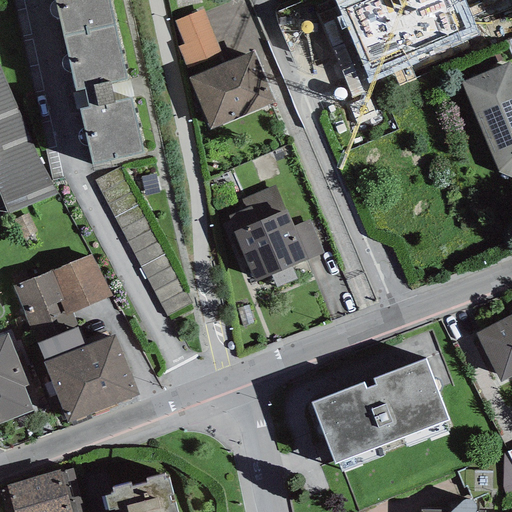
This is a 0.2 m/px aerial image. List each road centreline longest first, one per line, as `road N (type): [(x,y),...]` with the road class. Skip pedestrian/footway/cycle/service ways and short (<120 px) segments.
road 1 (residential): [(203,389),(511,282)]
road 2 (residential): [(0,470),(203,389)]
